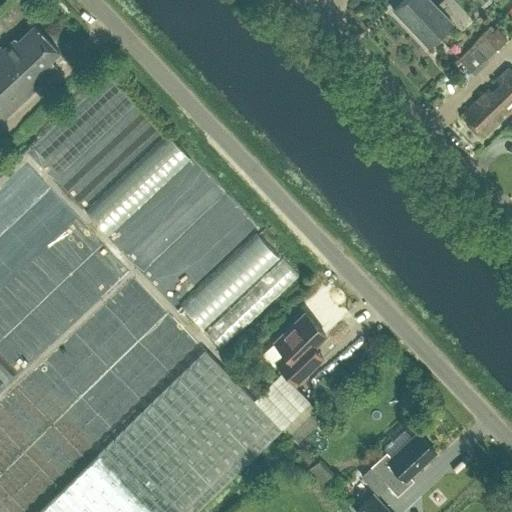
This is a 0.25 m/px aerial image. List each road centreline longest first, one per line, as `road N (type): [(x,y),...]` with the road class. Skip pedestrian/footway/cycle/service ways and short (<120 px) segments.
road 1 (unclassified): [(511,442),(90,0)]
road 2 (unclassified): [(511,215),(307,0)]
